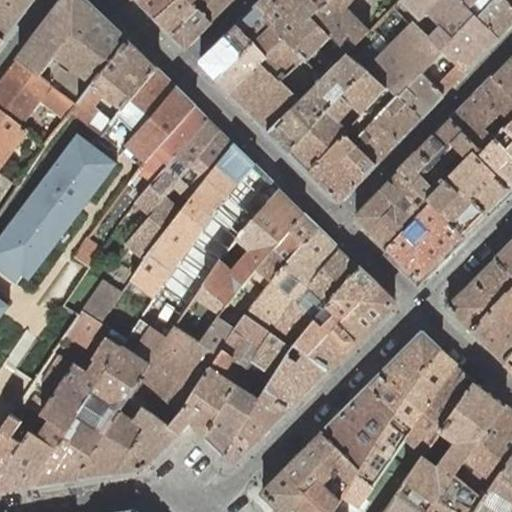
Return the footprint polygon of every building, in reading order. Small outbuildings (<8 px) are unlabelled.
[(0,0),(0,37),(4,40),(34,0),(0,0)] [(52,85),(79,106),(90,91),(131,41),(87,0),(64,0),(19,60),(52,85)] [(211,21),(232,0),(135,0),(154,18),(175,0),(188,0),(198,9),(211,21)] [(175,0),(154,18),(172,35),(198,9),(188,0),(175,0)] [(307,60),(319,49),(331,37),(312,17),(330,0),(263,0),(256,8),(286,39),(306,58),(307,60)] [(403,0),(330,0),(312,17),(331,37),(349,54),(350,53),(371,33),(347,8),(355,0),(375,0),(368,8),(382,22),(402,1),(403,0)] [(403,0),(402,1),(420,20),(427,14),(439,27),(430,37),(416,23),(393,47),(369,71),(387,88),(397,98),(398,96),(421,73),(444,51),(465,72),(499,37),(461,0),(403,0)] [(461,0),(499,37),(511,24),(511,7),(504,0),(461,0)] [(254,44),(268,57),(286,39),(256,8),(236,26),(254,44)] [(213,22),(211,21),(198,9),(172,35),(186,49),(213,22)] [(200,64),(215,79),(254,44),(236,26),(200,61),(200,64)] [(268,133),(269,134),(336,67),(319,49),(307,60),(306,58),(286,39),(268,57),(231,94),(250,113),(269,131),(268,133)] [(159,69),(131,41),(90,91),(79,106),(73,114),(103,135),(113,122),(94,106),(105,94),(124,110),(159,69)] [(215,79),(231,94),(268,57),(254,44),(215,79)] [(443,96),(465,72),(444,51),(421,73),(443,96)] [(290,153),(369,71),(350,53),(349,54),(336,67),(269,134),(289,154),(290,153)] [(511,59),(495,77),(493,75),(492,76),(511,95),(511,59)] [(42,99),(52,85),(19,60),(0,85),(0,107),(22,125),(42,99)] [(178,88),(159,69),(124,110),(113,122),(103,135),(126,150),(178,88)] [(373,104),(387,88),(369,71),(290,153),(309,172),(347,135),(345,133),(351,127),(367,110),(373,104)] [(422,118),(443,96),(421,73),(398,96),(422,118)] [(497,139),(511,123),(511,95),(492,76),(451,118),(466,133),(484,152),(497,139)] [(73,114),(79,106),(52,85),(42,99),(69,119),(73,114)] [(197,106),(178,88),(126,150),(139,161),(145,165),(161,147),(197,106)] [(422,118),(398,96),(397,98),(387,88),(373,104),(382,113),(376,120),(399,141),(422,118)] [(210,119),(197,106),(161,147),(175,160),(210,119)] [(22,125),(0,107),(0,163),(27,128),(22,125)] [(376,165),(399,141),(376,120),(367,110),(351,127),(361,137),(355,143),(376,165)] [(454,144),(466,133),(451,118),(419,151),(433,165),(439,159),(454,144)] [(175,160),(142,197),(138,202),(152,214),(222,131),(210,119),(175,160)] [(511,153),(511,123),(497,139),(511,153)] [(120,160),(81,131),(0,238),(0,267),(19,282),(24,275),(31,280),(120,160)] [(236,144),(222,131),(152,214),(126,244),(128,246),(147,260),(236,144)] [(488,213),(511,190),(479,157),(484,152),(466,133),(454,144),(467,158),(452,173),(439,159),(433,165),(464,197),(468,193),(488,213)] [(341,201),(376,165),(355,143),(347,135),(309,172),(339,201),(341,201)] [(511,190),(511,188),(511,153),(497,139),(484,152),(479,157),(511,190)] [(147,260),(132,282),(155,298),(223,203),(256,164),(236,144),(147,260)] [(161,147),(145,165),(143,168),(129,185),(142,197),(175,160),(161,147)] [(463,237),(488,213),(468,193),(464,197),(433,165),(419,151),(391,180),(423,214),(434,204),(463,237)] [(281,189),(256,164),(223,203),(155,298),(141,321),(168,339),(176,328),(204,286),(221,263),(240,238),(281,189)] [(357,219),(389,250),(423,214),(391,180),(357,216),(357,219)] [(305,212),(281,189),(240,238),(265,260),(305,212)] [(422,278),(463,237),(434,204),(423,214),(389,250),(418,278),(422,278)] [(319,226),(305,212),(265,260),(245,284),(229,303),(201,344),(219,355),(223,350),(240,324),(246,316),(319,226)] [(341,248),(319,226),(246,316),(272,332),(296,301),(341,248)] [(265,260),(240,238),(221,263),(245,284),(265,260)] [(104,250),(89,240),(78,255),(77,257),(92,267),(104,250)] [(511,243),(497,258),(511,273),(511,243)] [(361,267),(341,248),(296,301),(272,332),(295,347),(361,267)] [(474,281),(497,305),(511,288),(511,273),(497,258),(474,281)] [(204,286),(176,328),(201,344),(229,303),(245,284),(221,263),(204,286)] [(361,267),(295,347),(309,356),(379,285),(361,267)] [(113,269),(83,312),(102,325),(132,282),(113,269)] [(449,308),(473,332),(497,305),(474,281),(449,306),(449,308)] [(132,282),(102,325),(127,342),(141,321),(155,298),(132,282)] [(379,285),(309,356),(330,370),(395,304),(395,301),(379,285)] [(473,332),(505,363),(511,354),(511,288),(497,305),(473,332)] [(0,319),(11,304),(0,296),(0,319)] [(0,480),(29,436),(32,432),(18,422),(47,381),(60,389),(73,369),(91,342),(102,325),(83,312),(0,433),(0,480)] [(223,350),(219,355),(210,368),(170,426),(180,433),(191,422),(205,436),(238,385),(222,375),(234,357),(250,367),(254,361),(272,332),(246,316),(240,324),(223,350)] [(127,342),(31,487),(76,480),(168,339),(141,321),(127,342)] [(29,436),(0,480),(0,491),(31,487),(127,342),(102,325),(91,342),(103,349),(93,364),(95,365),(87,378),(73,369),(60,389),(39,420),(49,426),(39,442),(29,436)] [(176,328),(168,339),(76,480),(144,469),(180,433),(170,426),(210,368),(219,355),(201,344),(176,328)] [(295,347),(272,332),(254,361),(277,376),(266,392),(291,409),(330,370),(309,356),(295,347)] [(397,411),(440,350),(442,348),(425,332),(422,332),(370,384),(397,411)] [(360,470),(357,475),(374,486),(408,438),(459,366),(440,350),(397,411),(360,470)] [(459,366),(408,438),(427,452),(477,382),(459,366)] [(205,436),(225,456),(256,408),(240,398),(250,383),(242,378),(238,385),(205,436)] [(39,420),(60,389),(47,381),(18,422),(32,432),(39,420)] [(407,481),(435,503),(455,476),(506,404),(477,382),(427,452),(407,481)] [(370,384),(322,432),(360,470),(397,411),(370,384)] [(236,464),(291,409),(266,392),(256,408),(225,456),(233,464),(236,464)] [(455,476),(485,497),(511,456),(511,408),(506,404),(455,476)] [(263,494),(281,511),(334,511),(357,475),(360,470),(322,432),(263,491),(263,494)] [(474,511),(511,511),(511,456),(485,497),(474,511)] [(384,511),(393,499),(374,486),(357,475),(334,511),(384,511)] [(474,511),(485,497),(455,476),(435,503),(429,511),(474,511)] [(384,511),(429,511),(435,503),(407,481),(393,499),(384,511)]
